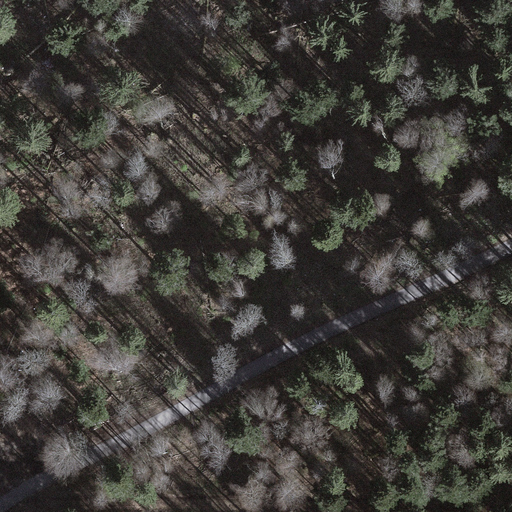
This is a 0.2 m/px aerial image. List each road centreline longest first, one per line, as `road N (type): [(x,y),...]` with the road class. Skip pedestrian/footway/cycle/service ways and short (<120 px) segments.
road 1 (unclassified): [(0,499),(302,338),(511,238)]
road 2 (track): [(8,494),(238,503),(455,494),(511,484)]
